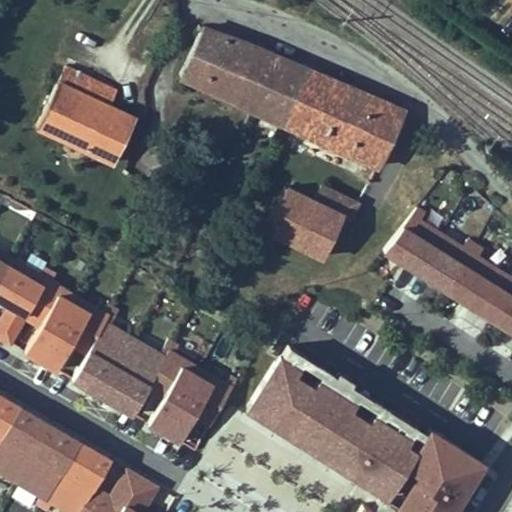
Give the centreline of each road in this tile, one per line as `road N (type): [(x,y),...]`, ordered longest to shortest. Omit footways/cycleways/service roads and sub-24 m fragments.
road 1 (residential): [(222,0),(335,47),(433,114),(511,193)]
road 2 (residential): [(0,375),(220,511)]
road 3 (unknown): [(511,459),(310,333)]
